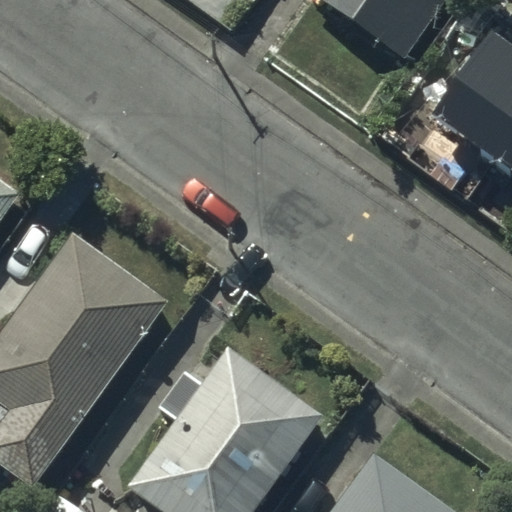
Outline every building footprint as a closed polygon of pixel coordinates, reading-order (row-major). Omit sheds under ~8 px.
[(304,0),(303,2),(403,75),(457,0),(304,0)] [(511,56),(493,43),(435,124),(511,179),(511,56)] [(0,210),(18,186),(0,173),(0,210)] [(164,295),(69,226),(0,320),(0,394),(12,403),(0,418),(0,457),(29,479),(164,295)] [(248,511),(322,406),(225,339),(201,372),(183,359),(154,401),(172,413),(127,478),(161,502),(153,511),(248,511)] [(464,511),(368,444),(319,511),(464,511)] [(83,511),(58,493),(44,511),(83,511)]
